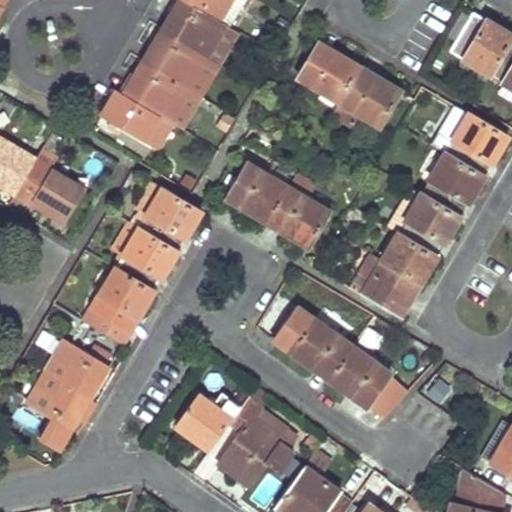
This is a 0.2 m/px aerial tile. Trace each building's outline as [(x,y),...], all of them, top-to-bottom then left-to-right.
[(205,56),(224,25),(182,0),(178,0),(175,6),(161,30),(205,56)] [(182,0),(224,25),(228,27),(244,0),(182,0)] [(468,19),(471,15),(462,10),(447,36),(455,41),(468,19)] [(468,19),(491,33),(496,25),(473,11),(471,15),(468,19)] [(468,19),(455,41),(449,50),(464,60),(461,65),(485,79),(488,73),(490,74),(508,44),(511,37),(511,34),(497,26),(496,25),(491,33),(468,19)] [(224,25),(205,56),(220,65),(239,34),(228,27),(224,25)] [(186,89),(205,56),(161,30),(156,38),(141,62),(186,89)] [(316,48),(334,58),(337,53),(335,52),(319,43),(316,48)] [(511,45),(508,44),(490,74),(511,87),(511,45)] [(316,48),(298,77),(338,101),(355,71),(358,66),(337,53),(334,58),(316,48)] [(201,98),(220,65),(205,56),(186,89),(201,98)] [(166,121),(186,89),(141,62),(135,72),(122,94),(158,117),(166,121)] [(374,82),(378,77),(358,66),(355,71),(365,76),(374,82)] [(365,76),(355,71),(338,101),(362,115),(380,125),(400,91),(392,86),(378,77),(374,82),(365,76)] [(166,121),(172,125),(181,130),(201,98),(186,89),(166,121)] [(122,94),(115,91),(104,108),(101,114),(109,120),(120,127),(157,149),(172,125),(166,121),(158,117),(122,94)] [(331,113),(355,127),(362,115),(338,101),(331,113)] [(451,140),(445,151),(478,170),(485,158),(492,162),(498,152),(499,151),(507,136),(493,128),(492,130),(486,126),(487,124),(468,113),(454,105),(438,132),(451,140)] [(225,130),(232,118),(224,114),(217,125),(225,130)] [(57,126),(47,120),(36,139),(46,144),(57,126)] [(117,133),(120,127),(109,120),(105,126),(117,133)] [(0,139),(0,186),(15,196),(29,172),(16,164),(23,153),(0,139)] [(485,174),(478,170),(445,151),(421,193),(453,212),(467,188),(474,193),(476,190),(485,174)] [(36,161),(23,153),(16,164),(29,172),(36,161)] [(492,162),(485,158),(478,170),(485,174),(492,162)] [(36,161),(29,172),(15,196),(30,204),(32,201),(66,221),(85,190),(36,161)] [(272,216),(288,187),(248,162),(230,192),(248,203),(245,209),(268,222),(272,216)] [(196,180),(185,173),(179,182),(190,189),(196,180)] [(161,188),(147,180),(132,206),(146,214),(161,188)] [(421,193),(409,186),(396,210),(407,216),(421,193)] [(272,216),(281,222),(290,227),(286,233),(308,246),(329,211),(288,187),(272,216)] [(146,214),(137,228),(170,247),(184,225),(191,230),(193,227),(202,213),(183,201),(181,204),(175,201),(177,198),(161,188),(146,214)] [(474,193),(467,188),(453,212),(456,214),(457,214),(461,216),(474,193)] [(248,203),(230,192),(227,198),(245,209),(248,203)] [(461,216),(457,214),(456,214),(453,212),(421,193),(407,216),(396,210),(387,225),(398,231),(430,251),(444,228),(451,232),(461,216)] [(66,221),(32,201),(30,204),(64,225),(66,221)] [(281,222),(272,216),(268,222),(286,233),(290,227),(281,222)] [(121,256),(137,228),(127,222),(111,250),(121,256)] [(191,230),(184,225),(170,247),(178,252),(191,230)] [(168,269),(172,261),(178,252),(170,247),(137,228),(121,256),(113,268),(146,288),(159,266),(167,270),(168,269)] [(451,232),(444,228),(430,251),(438,255),(451,232)] [(438,255),(430,251),(398,231),(381,262),(362,294),(402,317),(412,299),(404,295),(419,268),(428,273),(438,255)] [(381,262),(370,255),(351,288),(362,294),(381,262)] [(167,270),(159,266),(146,288),(154,292),(167,270)] [(154,292),(146,288),(113,268),(82,321),(122,345),(129,332),(122,328),(136,305),(143,309),(154,292)] [(425,277),(428,273),(419,268),(404,295),(412,299),(425,277)] [(143,309),(136,305),(122,328),(129,332),(139,316),(143,309)] [(328,378),(352,346),(312,317),(288,349),(310,365),(328,378)] [(44,371),(90,399),(109,366),(112,361),(115,357),(93,344),(88,353),(64,338),(44,371)] [(391,374),(352,346),(328,378),(359,400),(368,406),(379,390),(391,374)] [(20,356),(17,361),(14,366),(26,373),(32,363),(20,356)] [(52,419),(70,431),(71,429),(78,418),(89,400),(90,399),(44,371),(25,403),(52,419)] [(436,378),(426,394),(441,404),(451,387),(436,378)] [(289,430),(272,418),(265,427),(254,420),(255,420),(254,420),(261,411),(263,408),(258,405),(267,393),(255,385),(247,396),(231,418),(228,424),(240,432),(218,461),(250,484),(266,461),(279,470),(295,450),(282,440),(289,430)] [(209,450),(228,424),(231,418),(196,393),(174,425),(209,450)] [(95,404),(89,400),(78,418),(84,422),(95,404)] [(265,427),(272,418),(261,411),(255,420),(254,420),(265,427)] [(52,419),(44,431),(63,443),(70,431),(52,419)] [(511,425),(502,420),(480,456),(489,462),(511,425)] [(511,425),(489,462),(507,472),(511,475),(511,425)] [(315,448),(303,464),(320,476),(332,460),(315,448)] [(275,505),(284,511),(304,511),(305,510),(307,511),(343,511),(352,501),(341,493),(341,492),(320,476),(303,464),(275,505)] [(500,511),(498,511),(502,493),(463,469),(455,501),(451,500),(448,511),(500,511)] [(267,508),(282,483),(268,475),(253,500),(267,508)] [(434,511),(412,495),(405,505),(414,511),(434,511)] [(381,511),(369,503),(362,511),(381,511)]
